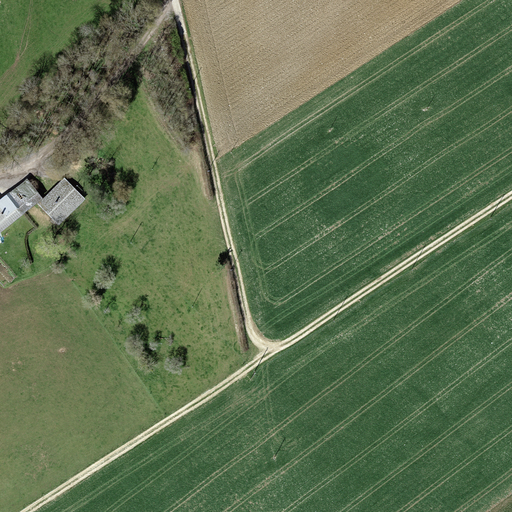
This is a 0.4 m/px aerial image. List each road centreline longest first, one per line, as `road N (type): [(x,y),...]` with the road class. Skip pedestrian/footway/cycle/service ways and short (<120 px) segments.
road 1 (track): [(511,195),(281,346),(259,344),(250,334),(175,0)]
road 2 (track): [(269,347),(25,511)]
